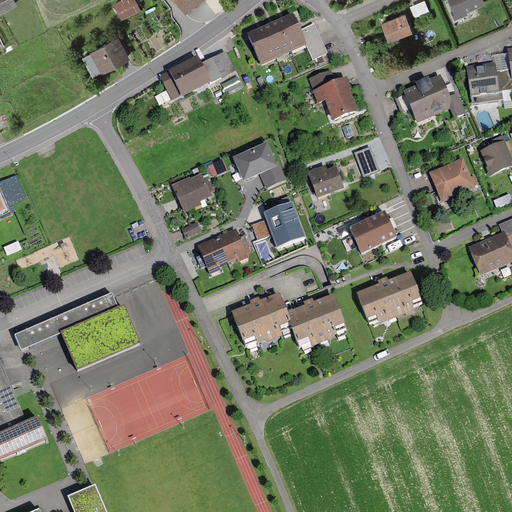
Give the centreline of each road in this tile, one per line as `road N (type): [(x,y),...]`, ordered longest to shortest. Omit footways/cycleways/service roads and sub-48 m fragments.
road 1 (track): [(251,417),(511,297)]
road 2 (residential): [(219,354),(95,106)]
road 3 (tertiary): [(250,0),(95,106)]
road 4 (residential): [(430,253),(370,91)]
road 5 (track): [(219,354),(290,511)]
road 6 (residential): [(370,91),(511,31)]
